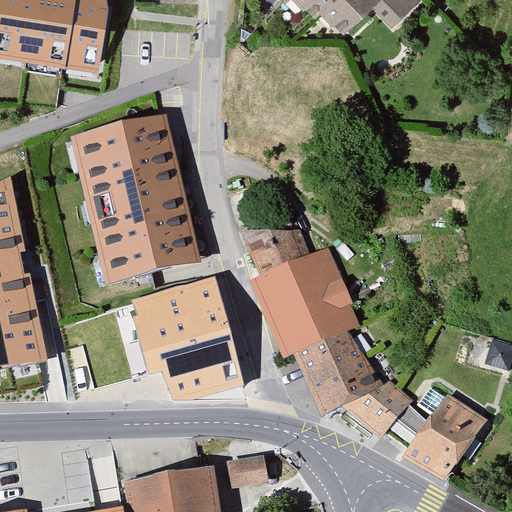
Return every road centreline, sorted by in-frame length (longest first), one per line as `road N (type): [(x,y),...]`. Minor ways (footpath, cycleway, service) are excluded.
road 1 (residential): [(215,0),(202,112),(213,197),(285,431)]
road 2 (tertiary): [(285,431),(213,422),(0,428)]
